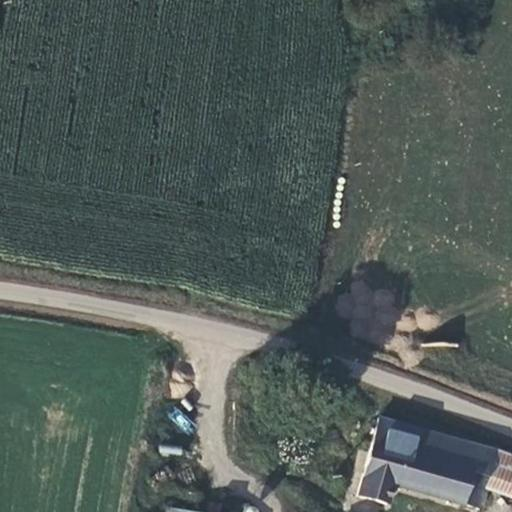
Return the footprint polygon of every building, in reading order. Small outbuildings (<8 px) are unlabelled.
[(380,398),(369,429),(374,431),(396,437),(403,415),(406,406),(380,398)] [(482,472),(492,446),(403,415),(396,437),(374,431),(364,462),(472,499),(482,472)] [(511,483),(511,453),(492,446),(482,472),(511,483)] [(334,495),(330,511),(361,511),(363,502),(334,495)] [(222,511),(150,497),(146,511),(222,511)]
